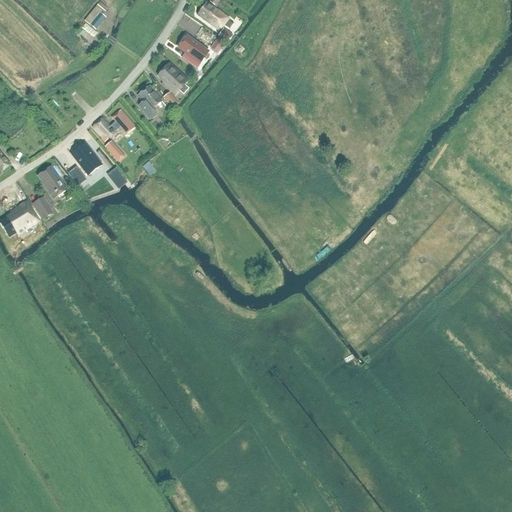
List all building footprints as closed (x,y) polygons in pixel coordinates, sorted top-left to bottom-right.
[(197,16),(219,31),(228,19),(206,3),(197,16)] [(106,18),(102,15),(104,12),(97,6),(84,21),(90,25),(96,31),(106,18)] [(191,21),(194,16),(187,12),(184,17),(191,21)] [(224,29),(218,37),(228,44),(233,36),(224,29)] [(186,38),(178,48),(197,62),(204,51),(186,38)] [(217,38),(210,49),(217,54),(225,43),(217,38)] [(188,81),(169,64),(158,76),(164,82),(162,84),(175,96),(188,81)] [(162,102),(150,87),(138,96),(147,108),(143,111),(150,121),(158,115),(153,109),(162,102)] [(177,105),(169,94),(163,98),(172,111),(177,105)] [(103,119),(94,127),(105,141),(109,138),(114,134),(121,128),(127,134),(134,128),(120,112),(112,119),(116,123),(111,127),(103,119)] [(104,148),(112,157),(119,151),(111,142),(104,148)] [(101,166),(85,145),(71,156),(87,177),(101,166)] [(11,165),(0,152),(0,171),(1,173),(11,165)] [(148,162),(143,166),(142,167),(150,176),(155,171),(148,162)] [(67,191),(51,168),(38,177),(42,183),(41,183),(54,200),(67,191)] [(86,181),(76,169),(68,175),(78,187),(86,181)] [(34,205),(43,220),(53,213),(44,199),(34,205)] [(0,221),(0,222),(9,237),(16,233),(18,235),(39,222),(27,202),(11,212),(12,214),(0,221)]
